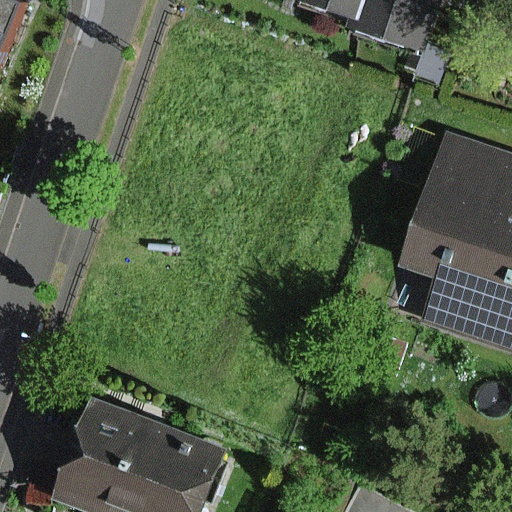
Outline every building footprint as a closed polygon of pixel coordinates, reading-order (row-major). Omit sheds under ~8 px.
[(0,0),(0,109),(11,114),(55,0),(0,0)] [(349,0),(395,16),(400,0),(349,0)] [(400,0),(395,16),(393,24),(457,45),(472,0),(400,0)] [(429,318),(511,343),(511,156),(449,137),(408,268),(441,278),(429,318)] [(104,491),(162,511),(234,511),(257,447),(134,404),(104,491)]
